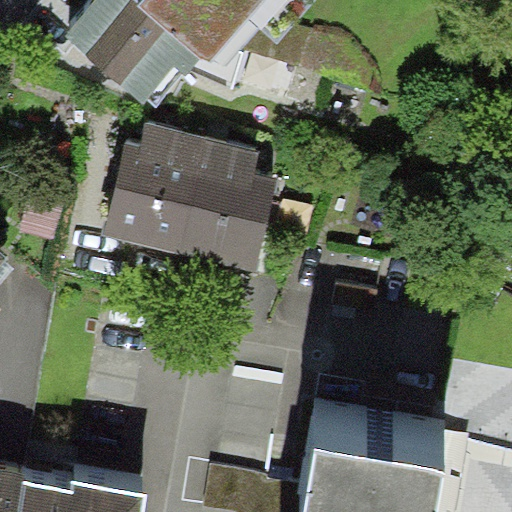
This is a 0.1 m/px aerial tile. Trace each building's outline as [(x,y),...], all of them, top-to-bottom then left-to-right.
[(85,0),(68,22),(151,89),(206,35),(223,51),(231,39),(373,88),(369,63),(351,36),(260,2),(261,0),(85,0)] [(145,134),(119,128),(98,223),(259,259),(286,142),(150,112),(145,134)] [(63,185),(28,178),(20,222),(55,229),(63,185)] [(238,511),(455,511),(469,440),(511,447),(511,365),(443,353),(440,306),(326,285),(294,461),(205,444),(194,504),(238,511)] [(0,511),(137,511),(150,464),(0,441),(0,511)]
